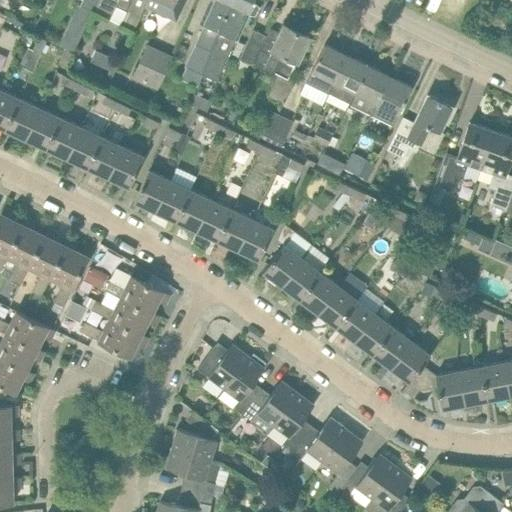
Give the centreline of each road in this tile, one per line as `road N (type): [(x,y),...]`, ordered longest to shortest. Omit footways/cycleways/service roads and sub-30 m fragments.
road 1 (residential): [(511,441),(479,445),(430,436),(211,285)]
road 2 (residential): [(211,285),(0,165)]
road 3 (residential): [(150,413),(65,378),(48,412),(50,477)]
road 4 (residential): [(511,69),(370,0)]
road 5 (residential): [(150,413),(211,285)]
